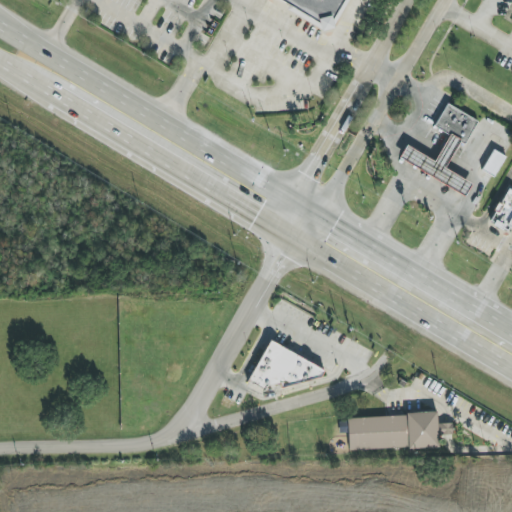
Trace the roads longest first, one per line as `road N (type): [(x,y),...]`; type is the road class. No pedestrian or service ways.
road 1 (residential): [(0,440),(133,449),(170,437),(192,413),(290,236)]
road 2 (primary): [(304,211),(0,27)]
road 3 (primary): [(51,93),(290,236)]
road 4 (primary): [(290,236),(511,368)]
road 5 (tertiary): [(304,211),(337,183),(443,0)]
road 6 (tertiary): [(411,0),(312,171),(304,211)]
road 7 (residential): [(385,358),(365,378),(170,437)]
road 8 (primary): [(494,323),(304,211)]
